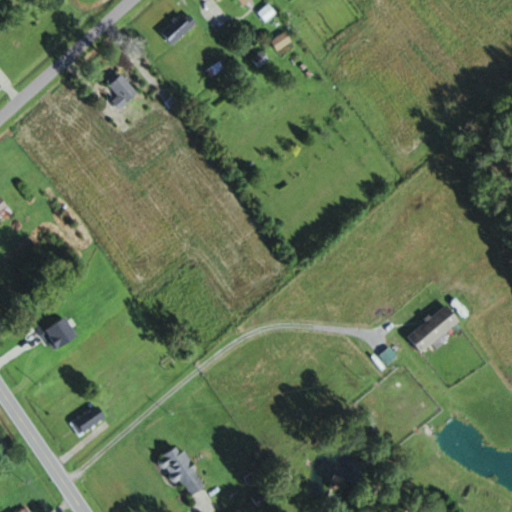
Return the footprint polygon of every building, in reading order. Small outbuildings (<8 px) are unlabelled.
[(196,23),(184,10),(159,33),(171,46),(196,23)] [(291,41),(285,32),(272,41),(278,50),(291,41)] [(253,58),(259,67),(268,60),(262,51),(253,58)] [(138,93),(118,71),(106,82),(117,94),(110,100),(119,110),(138,93)] [(11,213),(0,197),(0,219),(1,221),(11,213)] [(407,338),(422,354),(460,319),(445,303),(407,338)] [(106,419),(98,405),(70,423),(79,436),(106,419)] [(179,447),(158,460),(173,484),(180,480),(191,497),(205,488),(179,447)]
